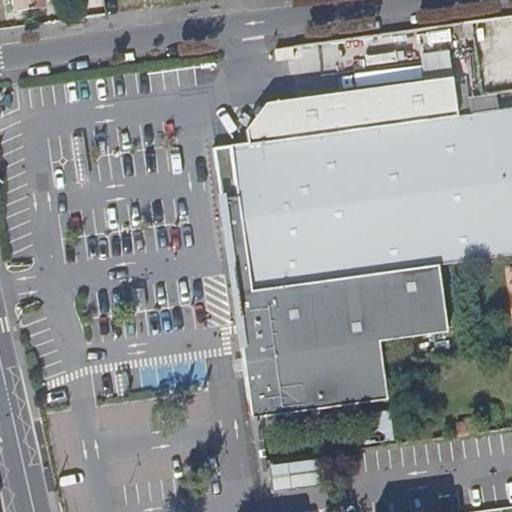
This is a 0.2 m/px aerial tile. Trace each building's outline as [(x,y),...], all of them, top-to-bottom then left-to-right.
[(45,7),(44,0),(12,0),(14,10),(45,7)] [(511,14),(471,21),(461,22),(463,36),(472,35),(473,42),(511,36),(511,14)] [(420,83),(449,79),(445,52),(417,56),(420,83)] [(246,384),(252,418),(389,397),(380,343),(448,332),(437,264),(511,253),(511,105),(454,114),(449,79),(420,83),(262,104),(242,131),(244,144),(227,147),(232,179),(235,199),(218,202),(242,359),(246,384)] [(235,199),(232,179),(216,188),(218,202),(235,199)] [(125,482),(119,454),(115,455),(104,404),(56,411),(40,413),(45,437),(80,432),(82,442),(74,444),(78,460),(86,459),(92,489),(125,482)] [(459,422),(460,434),(473,432),(472,421),(459,422)] [(317,454),(269,461),(273,491),(322,483),(317,454)]
